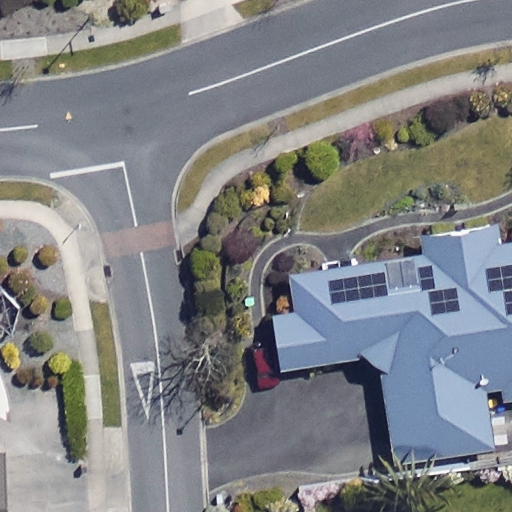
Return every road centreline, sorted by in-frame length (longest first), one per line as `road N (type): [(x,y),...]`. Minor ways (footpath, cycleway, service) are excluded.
road 1 (residential): [(167,511),(152,317),(115,113)]
road 2 (residential): [(469,0),(115,113)]
